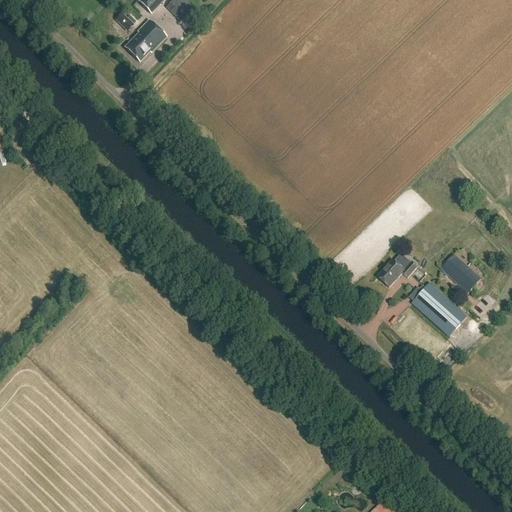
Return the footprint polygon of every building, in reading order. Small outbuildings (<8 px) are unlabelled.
[(138,0),(136,2),(150,16),(165,0),(138,0)] [(173,0),(165,9),(180,24),(193,10),(183,0),(173,0)] [(121,14),(114,21),(121,27),(127,20),(121,14)] [(129,46),(143,60),(149,54),(150,55),(165,40),(148,23),(137,34),(139,36),(129,46)] [(481,280),(454,256),(441,271),(468,295),(481,280)] [(393,261),(377,278),(389,289),(402,275),(407,280),(418,269),(412,263),(404,272),(393,261)] [(412,304),(450,338),(467,318),(429,285),(412,304)] [(474,320),(469,326),(478,333),(482,328),(474,320)] [(458,346),(450,354),(454,358),(462,350),(458,346)]
